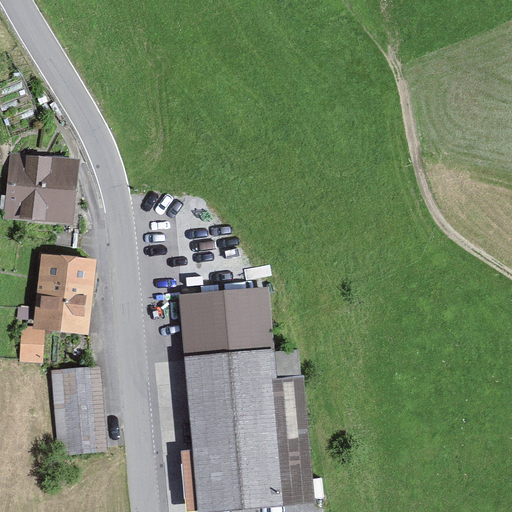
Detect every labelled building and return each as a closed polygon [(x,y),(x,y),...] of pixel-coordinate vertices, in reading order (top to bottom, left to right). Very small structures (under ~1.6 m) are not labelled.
[(68,170),(14,164),(9,208),(63,214),(68,170)] [(82,235),(56,232),(54,245),(81,248),(82,235)] [(88,259),(40,254),(38,268),(46,268),(39,325),(83,330),(89,273),(86,273),(88,259)] [(265,292),(182,300),(185,328),(267,320),(265,292)] [(40,330),(25,328),(22,359),(37,360),(40,330)] [(297,351),(187,360),(199,510),(311,502),(306,441),(279,444),(274,384),(299,382),(297,351)] [(98,369),(54,372),(61,454),(105,451),(98,369)]
